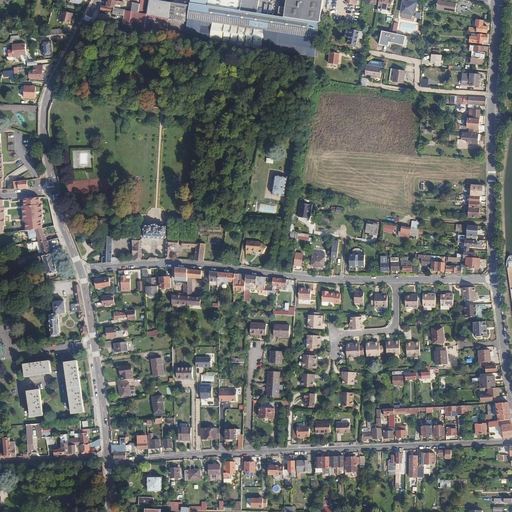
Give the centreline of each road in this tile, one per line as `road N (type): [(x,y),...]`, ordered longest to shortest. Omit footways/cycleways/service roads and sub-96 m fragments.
road 1 (residential): [(108,464),(511,441)]
road 2 (residential): [(394,280),(173,263),(79,269)]
road 3 (residential): [(493,279),(498,0)]
road 4 (secondary): [(97,0),(44,102),(54,190)]
road 5 (secondary): [(107,457),(79,269)]
